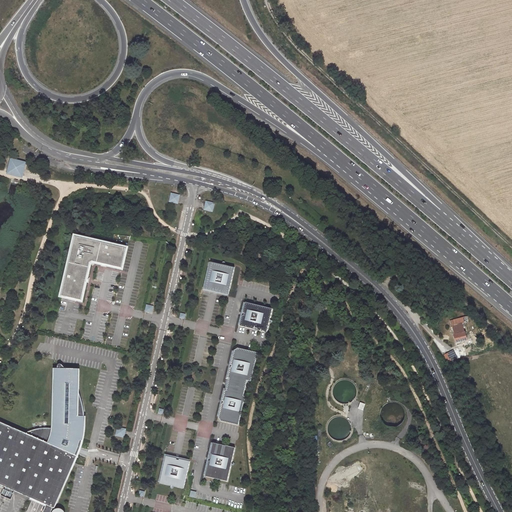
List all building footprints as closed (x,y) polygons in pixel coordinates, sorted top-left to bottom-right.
[(24,164),(12,161),(9,172),(21,175),(24,164)] [(179,194),(170,192),(168,202),(177,204),(179,194)] [(215,204),(205,201),(203,209),(213,211),(215,204)] [(90,262),(92,261),(93,262),(103,264),(103,263),(106,263),(106,265),(123,269),(127,248),(76,237),(62,296),(82,301),(85,285),(84,285),(85,282),(86,283),(91,263),(90,262)] [(235,267),(211,261),(205,288),(228,294),(235,267)] [(273,309),(246,302),(243,313),(244,313),(244,316),(243,315),(240,326),(267,332),(273,309)] [(467,339),(463,323),(458,325),(457,319),(450,320),(456,342),(467,339)] [(225,391),(223,401),(224,402),(223,404),(222,404),(218,421),(239,426),(246,397),(244,396),(247,380),(251,381),(258,353),(238,348),(234,350),(231,365),(232,365),(231,368),(230,367),(228,378),(230,379),(227,391),(225,391)] [(0,484),(47,505),(43,511),(66,511),(65,510),(64,510),(62,509),(60,508),(59,508),(56,509),(55,510),(55,511),(53,510),(54,508),(55,509),(78,456),(75,455),(78,447),(74,446),(76,440),(83,441),(84,435),(85,430),(85,423),(85,418),(85,412),(83,403),(81,397),(79,391),(79,369),(67,369),(61,364),(61,363),(60,363),(59,363),(58,364),(58,369),(55,369),(54,429),(50,429),(46,429),(42,429),(38,429),(32,431),(29,432),(28,432),(27,434),(0,422),(0,484)] [(74,446),(78,447),(75,455),(78,456),(79,454),(81,448),(83,441),(76,440),(74,446)] [(235,447),(214,442),(206,475),(227,480),(235,447)] [(190,461),(166,455),(160,482),(184,488),(190,461)]
